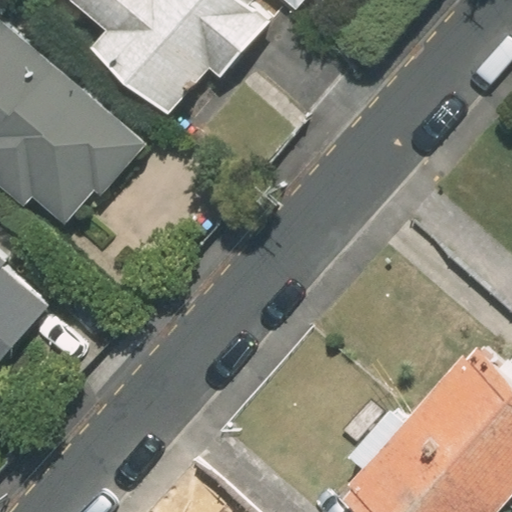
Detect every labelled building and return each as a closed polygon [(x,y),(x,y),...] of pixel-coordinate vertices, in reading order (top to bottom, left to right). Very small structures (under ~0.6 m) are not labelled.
[(275,19),(265,11),(272,2),(270,0),(84,0),(117,28),(98,50),(175,115),(216,67),(226,76),(275,19)] [(288,0),(298,8),(304,0),(288,0)] [(105,196),(152,143),(0,7),(0,176),(29,202),(34,197),(67,226),(98,190),(105,196)] [(0,362),(55,301),(0,251),(0,362)] [(510,496),(511,493),(511,365),(478,337),(413,412),(510,496)] [(496,511),(510,496),(413,412),(347,487),(376,511),(496,511)]
